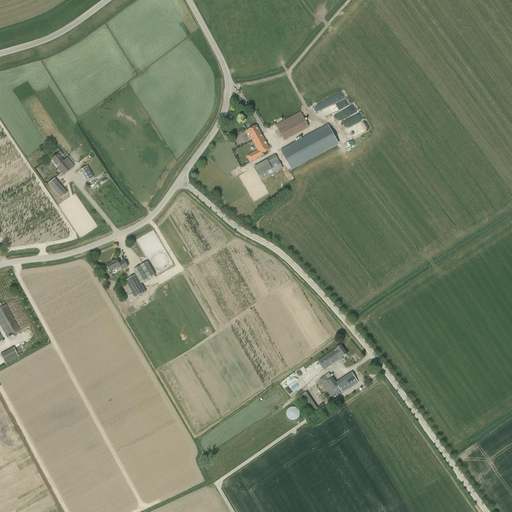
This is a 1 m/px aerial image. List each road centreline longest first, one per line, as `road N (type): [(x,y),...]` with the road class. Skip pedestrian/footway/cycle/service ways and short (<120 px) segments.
road 1 (unclassified): [(485,511),(345,320),(282,254),(235,227),(181,179)]
road 2 (unclassified): [(0,265),(72,253),(140,225),(181,179)]
road 3 (unclassified): [(181,179),(227,101),(223,65),(190,0)]
road 4 (tertiary): [(0,53),(46,40),(109,0)]
